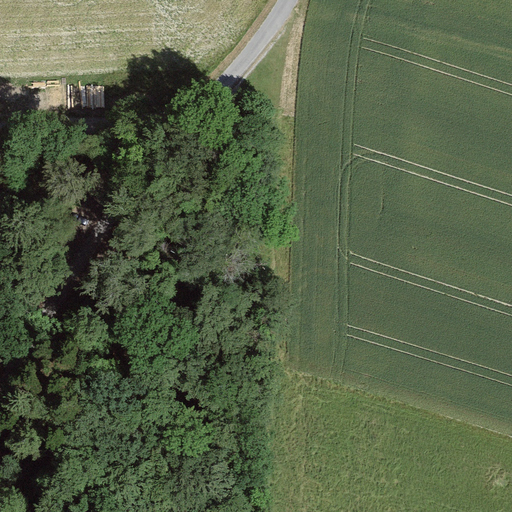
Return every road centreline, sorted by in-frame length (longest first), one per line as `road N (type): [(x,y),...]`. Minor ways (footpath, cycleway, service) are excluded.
road 1 (unclassified): [(0,387),(108,219),(289,0)]
road 2 (track): [(0,130),(216,94)]
